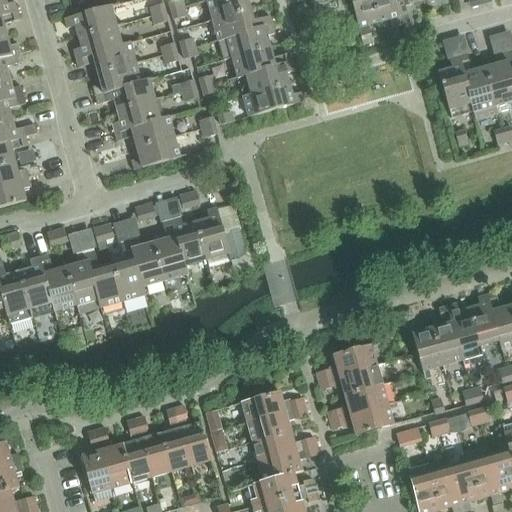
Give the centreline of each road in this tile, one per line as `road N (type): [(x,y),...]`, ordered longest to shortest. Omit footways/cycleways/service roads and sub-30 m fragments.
road 1 (residential): [(511,147),(440,167),(405,47),(511,12)]
road 2 (residential): [(93,206),(33,0)]
